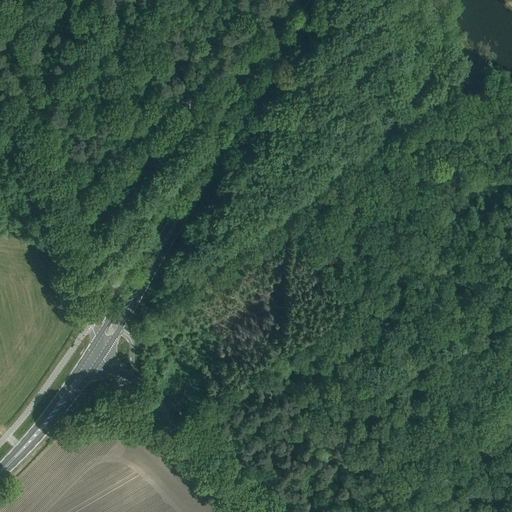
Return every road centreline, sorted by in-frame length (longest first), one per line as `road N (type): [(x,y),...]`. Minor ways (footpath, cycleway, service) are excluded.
road 1 (track): [(0,45),(90,323)]
road 2 (primary): [(168,235),(311,0)]
road 3 (tertiary): [(255,511),(100,359)]
road 4 (primary): [(100,359),(168,235)]
road 5 (primary): [(168,235),(89,350)]
road 6 (primary): [(89,350),(10,462)]
road 7 (primary): [(10,462),(100,359)]
